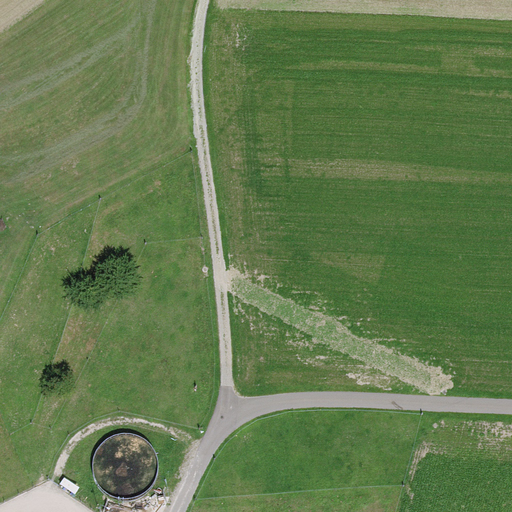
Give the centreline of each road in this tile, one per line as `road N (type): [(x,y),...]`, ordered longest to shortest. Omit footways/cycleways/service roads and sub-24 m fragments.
road 1 (track): [(232,406),(197,119),(197,33),(207,0)]
road 2 (residential): [(511,403),(306,395),(232,406),(183,511)]
